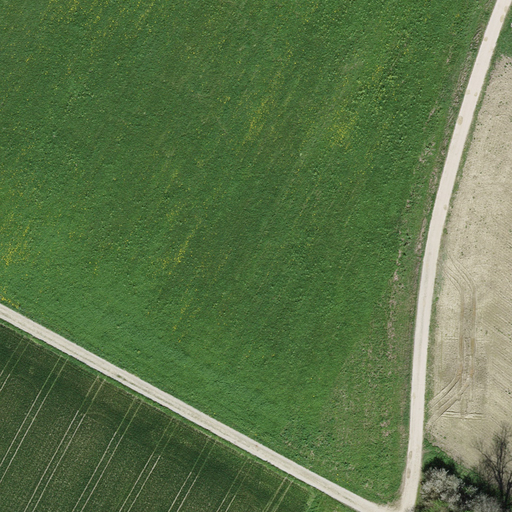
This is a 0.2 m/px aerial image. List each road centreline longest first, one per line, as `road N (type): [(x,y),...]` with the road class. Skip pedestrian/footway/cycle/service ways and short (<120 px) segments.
road 1 (track): [(403,511),(426,285),(448,176),(504,0)]
road 2 (track): [(0,322),(344,511)]
